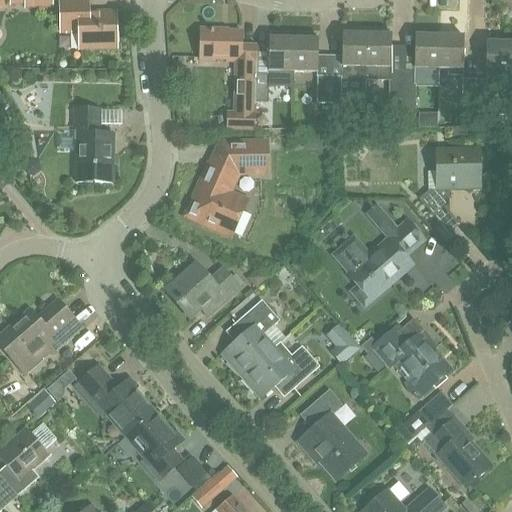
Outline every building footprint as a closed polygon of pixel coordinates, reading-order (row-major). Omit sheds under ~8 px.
[(53,0),(11,0),(11,6),(25,6),(25,9),(54,9),(53,0)] [(81,50),(118,49),(116,12),(90,13),(89,2),(61,3),(62,33),(80,33),(81,50)] [(367,79),(367,34),(359,34),(360,30),(344,30),(344,34),(343,34),(342,77),(330,77),(329,104),(341,104),(341,84),(367,85),(367,79)] [(374,35),(367,34),(367,79),(391,80),(391,99),(403,99),(403,72),(391,72),(391,47),(391,35),(389,35),(389,31),(374,30),(374,35)] [(256,131),(256,103),(255,76),(256,47),(242,46),(243,33),(203,32),(202,60),(235,61),(234,112),(227,112),(227,130),(256,131)] [(270,39),(268,87),(293,87),(293,73),(294,40),(287,39),(287,35),(272,35),(272,39),(270,39)] [(463,76),(463,71),(464,37),(440,35),(440,69),(448,69),(448,76),(463,76)] [(293,73),(318,73),(319,40),(316,40),(317,36),(301,36),(301,40),(294,40),(293,73)] [(440,69),(440,36),(415,36),(415,47),(415,72),(403,72),(403,99),(402,128),(415,129),(416,111),(414,111),(415,99),(415,81),(439,81),(440,69)] [(511,77),(511,44),(487,44),(486,77),(511,77)] [(269,77),(257,76),(257,103),(268,103),(269,77)] [(330,77),(318,77),(317,103),(329,104),(330,77)] [(457,115),(474,115),(475,115),(475,80),(463,80),(462,106),(457,106),(457,115)] [(487,80),(475,80),(475,115),(499,116),(500,107),(495,107),(496,86),(487,86),(487,80)] [(114,183),(115,136),(101,135),(101,110),(75,110),(74,127),(77,127),(76,182),(114,183)] [(131,111),(114,113),(115,128),(132,126),(131,111)] [(254,176),(269,176),(268,142),(221,139),(185,216),(232,238),(249,200),(228,190),(239,168),(254,169),(254,176)] [(480,150),(436,151),(437,191),(428,191),(420,198),(449,233),(459,224),(450,213),(450,191),(481,189),(480,150)] [(382,234),(383,233),(389,240),(370,256),(353,237),(331,257),(348,276),(349,275),(372,301),(412,265),(405,257),(424,241),(407,221),(399,229),(394,223),(378,205),(365,215),(379,232),(380,231),(382,234)] [(211,300),(217,308),(240,288),(224,270),(211,281),(197,265),(167,291),(190,318),(211,300)] [(59,299),(37,316),(32,310),(0,337),(0,345),(27,376),(83,327),(65,307),(59,299)] [(276,348),(275,348),(264,336),(281,321),(263,301),(236,324),(246,335),(225,353),(231,360),(229,362),(243,377),(276,348)] [(368,355),(373,351),(375,354),(377,352),(391,368),(394,365),(423,398),(452,372),(427,342),(431,338),(414,320),(404,329),(399,325),(377,344),(372,339),(362,347),(368,355)] [(362,350),(361,349),(340,324),(326,336),(336,348),(330,353),(342,367),(362,350)] [(292,356),(281,343),(275,348),(276,348),(243,377),(256,392),(258,391),(264,398),(285,380),(294,391),(321,367),(303,347),(292,356)] [(127,436),(155,411),(129,382),(132,380),(131,379),(120,388),(100,366),(78,386),(104,415),(107,413),(127,436)] [(44,389),(27,405),(39,419),(56,404),(44,389)] [(337,482),(350,471),(367,456),(333,416),(344,406),(331,390),(301,416),(313,431),(300,442),(312,457),(314,456),(337,482)] [(453,406),(442,393),(402,427),(400,425),(394,431),(407,445),(448,411),(453,406)] [(155,411),(127,436),(147,458),(144,461),(161,479),(182,460),(173,449),(184,440),(183,438),(180,440),(155,411)] [(456,419),(434,438),(445,450),(437,456),(467,490),(493,467),(471,443),(463,434),(467,431),(456,419)] [(0,472),(0,475),(18,496),(40,477),(34,471),(28,464),(45,449),(42,446),(52,438),(40,424),(30,432),(27,429),(0,452),(0,456),(8,466),(0,472)] [(0,511),(18,496),(0,475),(0,511)] [(226,489),(215,477),(191,498),(202,511),(226,489)] [(443,511),(446,510),(430,491),(406,511),(405,511),(388,492),(365,511),(443,511)] [(245,511),(233,497),(219,509),(221,511),(245,511)] [(482,511),(479,507),(471,511),(468,511),(461,502),(453,508),(455,511),(482,511)]
